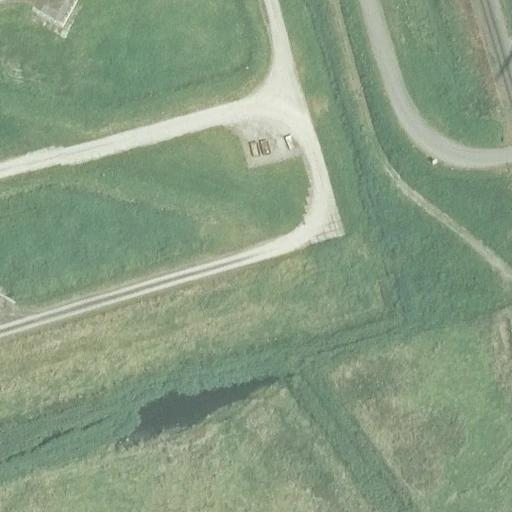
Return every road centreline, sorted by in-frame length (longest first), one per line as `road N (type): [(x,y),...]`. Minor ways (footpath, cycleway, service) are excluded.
road 1 (unknown): [(293,102),(306,122),(325,235),(0,331)]
road 2 (unknown): [(0,176),(247,105),(293,102)]
road 3 (unclassified): [(363,0),(413,129),(477,159),(511,154)]
